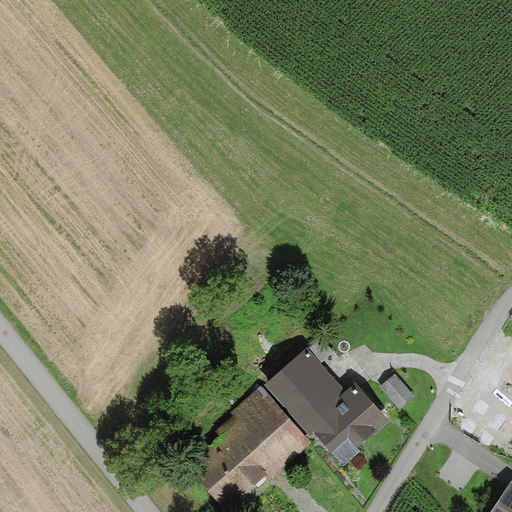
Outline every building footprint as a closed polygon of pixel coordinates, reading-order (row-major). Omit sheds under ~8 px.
[(307,350),(265,384),(305,433),(312,428),(347,399),(307,350)] [(389,421),(417,397),(399,377),(371,400),(389,421)] [(511,382),(485,425),(511,442),(511,382)] [(382,425),(354,393),(347,399),(312,428),(341,461),(382,425)] [(296,443),(255,395),(184,454),(225,503),(296,443)] [(511,511),(511,493),(499,511),(511,511)]
